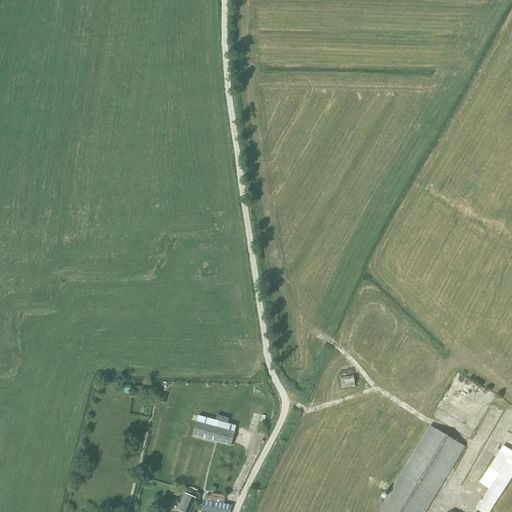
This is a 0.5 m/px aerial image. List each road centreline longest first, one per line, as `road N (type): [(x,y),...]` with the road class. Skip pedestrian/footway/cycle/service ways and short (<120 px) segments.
road 1 (track): [(236,511),(285,402),(265,357),(223,0)]
road 2 (track): [(439,511),(473,446),(376,388),(311,409),(285,402)]
